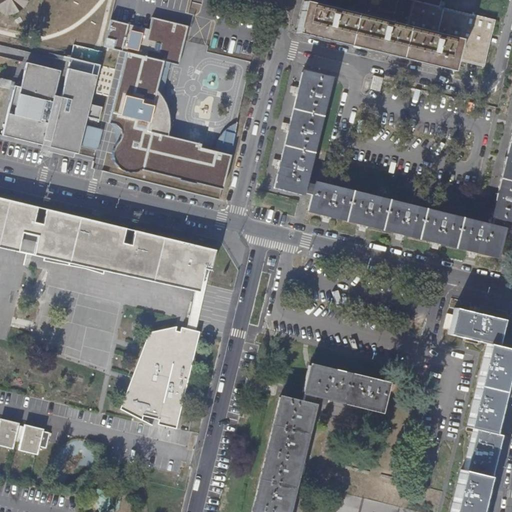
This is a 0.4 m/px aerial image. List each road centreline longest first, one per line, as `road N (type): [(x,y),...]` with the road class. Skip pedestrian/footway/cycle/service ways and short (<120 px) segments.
road 1 (residential): [(274,49),(476,92),(499,76),(511,21)]
road 2 (residential): [(261,232),(196,511)]
road 3 (residential): [(261,232),(511,292)]
road 4 (residential): [(0,170),(236,226)]
road 5 (residential): [(236,226),(274,49)]
road 6 (unknown): [(77,511),(73,473),(61,459),(0,435)]
